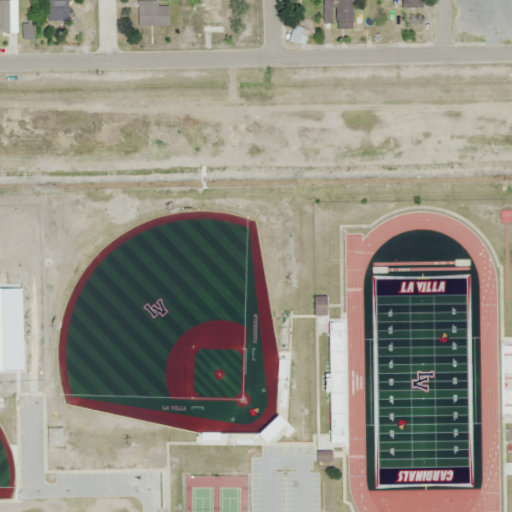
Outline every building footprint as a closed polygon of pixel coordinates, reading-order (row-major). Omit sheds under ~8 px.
[(44,0),(45,21),(68,21),(68,0),(44,0)] [(156,0),(136,0),(137,25),(168,25),(168,5),(157,5),(156,0)] [(225,0),(204,0),(205,32),(226,32),(225,0)] [(350,4),(357,4),(356,0),(320,0),(320,23),(333,23),(333,29),(350,29),(350,4)] [(15,13),(0,13),(0,39),(15,39),(15,13)] [(22,37),(31,37),(31,23),(22,23),(22,37)] [(302,46),(306,31),(291,26),(287,42),(302,46)] [(0,295),(0,364),(20,364),(20,295),(0,295)] [(327,315),(327,296),(313,296),(313,315),(327,315)] [(330,366),(326,366),(326,399),(342,399),(342,330),(330,330),(330,366)] [(61,445),(61,428),(47,428),(47,445),(61,445)] [(317,461),(330,460),(330,452),(316,452),(317,461)]
